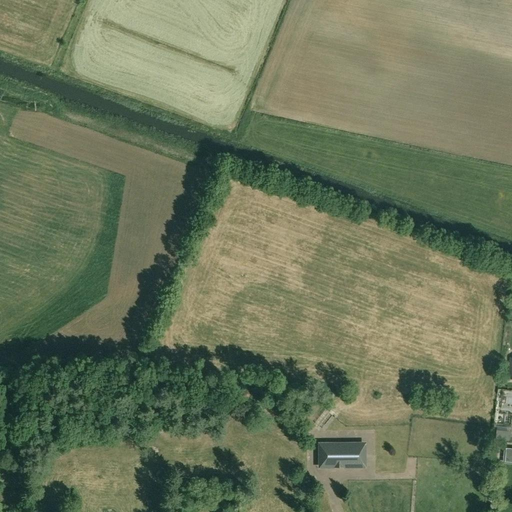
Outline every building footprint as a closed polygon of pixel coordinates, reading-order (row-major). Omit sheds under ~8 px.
[(8,398),(4,411),(13,414),(18,399),(12,397),(11,399),(8,398)] [(319,431),(325,436),(335,424),(329,419),(319,431)] [(3,423),(2,434),(13,435),(13,424),(3,423)] [(497,430),(496,440),(510,441),(511,432),(497,430)] [(342,467),(363,466),(363,448),(351,448),(351,451),(320,451),(320,467),(335,467),(335,468),(342,467)] [(1,492),(0,502),(0,503),(20,504),(20,491),(20,490),(1,489),(1,492)]
